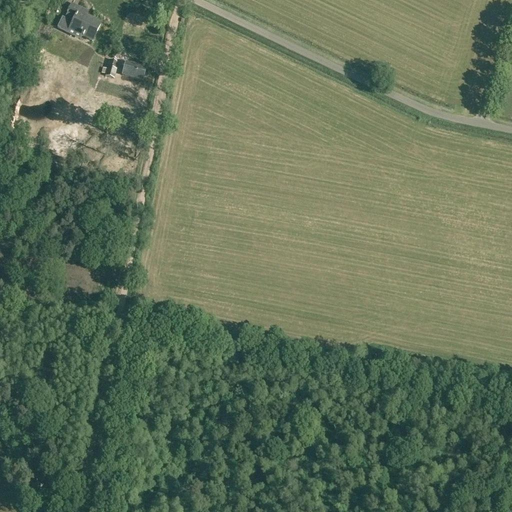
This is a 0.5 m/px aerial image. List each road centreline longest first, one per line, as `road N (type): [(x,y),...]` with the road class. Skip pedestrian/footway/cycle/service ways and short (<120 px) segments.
road 1 (unclassified): [(511,130),(419,108),(193,0)]
road 2 (track): [(129,268),(182,0)]
road 3 (track): [(81,511),(129,268)]
